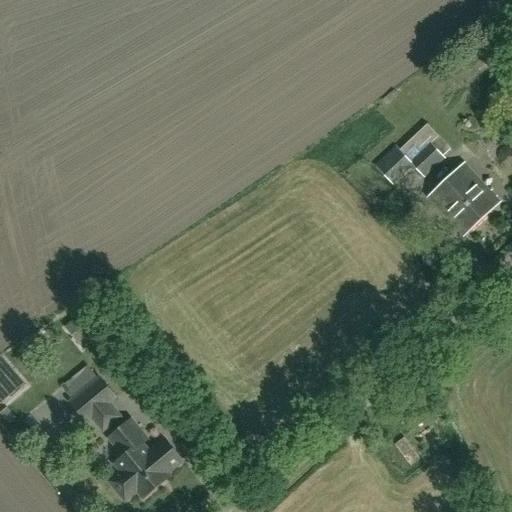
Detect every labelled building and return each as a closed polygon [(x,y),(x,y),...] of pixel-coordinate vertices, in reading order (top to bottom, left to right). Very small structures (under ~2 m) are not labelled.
[(427,124),(398,151),(396,149),(377,168),(391,187),(413,166),(425,179),(445,159),(443,157),(451,149),(427,124)] [(498,204),(463,166),(429,197),(464,235),(498,204)] [(44,361),(61,346),(54,339),(38,354),(44,361)] [(102,431),(119,417),(108,404),(115,398),(99,379),(70,403),(86,422),(91,418),(102,431)] [(143,498),(162,482),(142,458),(147,453),(141,445),(146,440),(130,421),(109,439),(124,457),(115,465),(121,472),(112,480),(114,482),(114,486),(116,490),(118,493),(122,495),(125,496),(127,498),(136,491),(143,498)] [(142,458),(162,482),(168,477),(165,474),(181,461),(163,440),(147,453),(142,458)]
